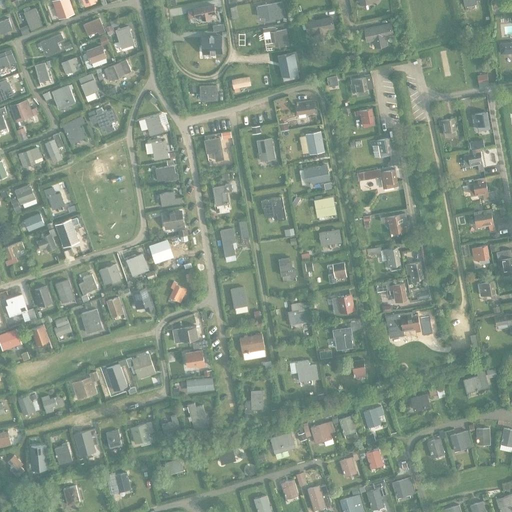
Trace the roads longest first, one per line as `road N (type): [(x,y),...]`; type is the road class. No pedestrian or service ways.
road 1 (unknown): [(158,329),(16,372)]
road 2 (track): [(230,56),(201,77),(181,70),(158,0)]
